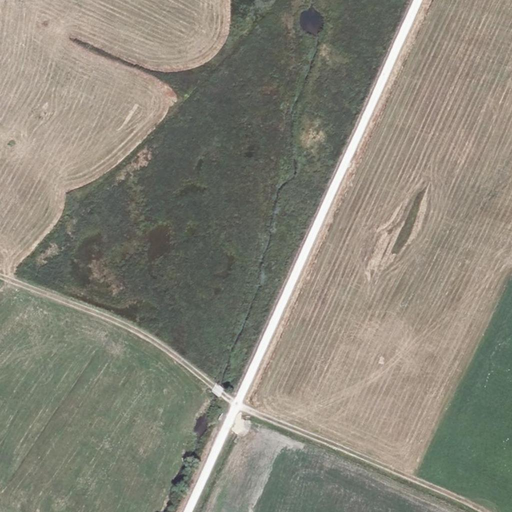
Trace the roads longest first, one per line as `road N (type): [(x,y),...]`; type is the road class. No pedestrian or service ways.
road 1 (track): [(418,0),(188,511)]
road 2 (track): [(472,511),(236,404),(124,325),(0,276)]
